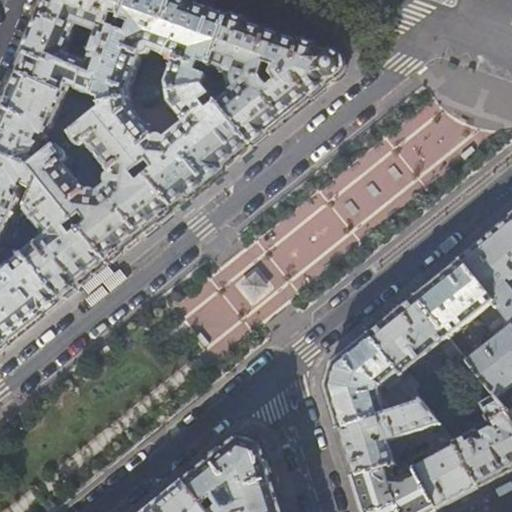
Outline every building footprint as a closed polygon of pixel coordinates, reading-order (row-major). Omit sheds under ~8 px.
[(78,92),(95,99),(131,0),(49,0),(40,22),(17,74),(67,96),(71,87),(78,91),(78,92)] [(185,0),(184,0),(131,0),(95,99),(103,103),(104,106),(130,101),(128,87),(144,42),(150,45),(151,46),(175,55),(166,79),(169,95),(204,90),(209,78),(204,77),(206,72),(201,70),(203,65),(212,68),(231,17),(185,0)] [(236,76),(235,80),(235,83),(236,85),(239,88),(217,105),(253,147),(278,127),(333,83),(333,81),(336,81),(340,79),(341,78),(344,75),(346,71),(346,67),(346,64),(345,60),(344,59),(341,56),(338,54),(334,53),(328,53),(327,51),(280,34),(231,17),(212,68),(236,76)] [(48,139),(67,96),(17,74),(0,114),(0,154),(33,170),(42,163),(36,156),(43,141),(45,141),(47,140),(48,139)] [(139,100),(163,96),(162,86),(138,89),(139,100)] [(211,97),(204,90),(169,95),(171,104),(186,124),(166,142),(167,143),(161,147),(132,111),(130,101),(104,106),(105,112),(99,115),(100,116),(143,170),(150,164),(156,171),(149,177),(175,210),(201,190),(253,147),(217,105),(208,112),(205,108),(210,104),(207,101),(211,97)] [(165,107),(163,96),(139,100),(138,100),(139,112),(165,107)] [(135,176),(143,170),(100,116),(72,138),(80,149),(81,149),(82,150),(84,150),(85,150),(87,149),(89,147),(113,177),(112,177),(110,180),(110,183),(110,185),(110,186),(111,187),(101,195),(100,194),(98,193),(97,193),(95,193),(92,193),(91,194),(89,196),(64,166),(66,165),(67,164),(67,162),(68,160),(68,158),(60,149),(42,163),(33,170),(42,181),(77,223),(84,218),(90,226),(83,231),(109,263),(142,237),(175,210),(149,177),(141,184),(135,176)] [(63,146),(68,151),(72,148),(67,143),(63,146)] [(42,181),(33,170),(0,154),(0,239),(3,241),(22,199),(20,195),(24,186),(37,192),(42,181)] [(77,223),(42,181),(37,192),(28,214),(48,239),(26,256),(62,301),(78,288),(109,263),(83,231),(75,238),(69,230),(77,223)] [(487,238),(461,260),(511,323),(511,219),(487,238)] [(0,350),(36,322),(62,301),(26,256),(4,273),(0,265),(0,247),(3,241),(0,239),(0,350)] [(435,281),(416,296),(450,339),(486,311),(504,335),(511,328),(511,323),(461,260),(435,281)] [(271,287),(256,270),(239,284),(254,301),(271,287)] [(392,315),(369,334),(415,392),(421,386),(409,371),(442,345),(456,362),(464,357),(450,339),(416,296),(392,315)] [(511,328),(504,335),(469,363),(489,388),(507,411),(511,420),(511,328)] [(415,392),(369,334),(333,363),(332,363),(325,388),(331,405),(338,431),(425,404),(415,392)] [(478,432),(456,444),(479,488),(506,473),(511,470),(511,420),(507,411),(489,388),(485,390),(485,391),(485,393),(484,396),(483,397),(482,399),(480,400),(496,432),(495,432),(494,431),(491,431),(490,431),(489,432),(487,433),(481,436),(478,432)] [(444,429),(425,404),(338,431),(345,453),(353,479),(396,466),(389,440),(434,426),(438,431),(444,429)] [(442,445),(452,439),(447,433),(438,438),(442,445)] [(220,454),(185,482),(211,511),(285,511),(278,486),(265,444),(241,437),(220,454)] [(456,444),(452,439),(442,445),(422,456),(425,461),(429,459),(431,462),(416,470),(437,510),(458,499),(479,488),(456,444)] [(411,461),(396,466),(353,479),(363,511),(433,511),(437,510),(416,470),(411,461)] [(211,511),(185,482),(157,504),(147,511),(211,511)]
